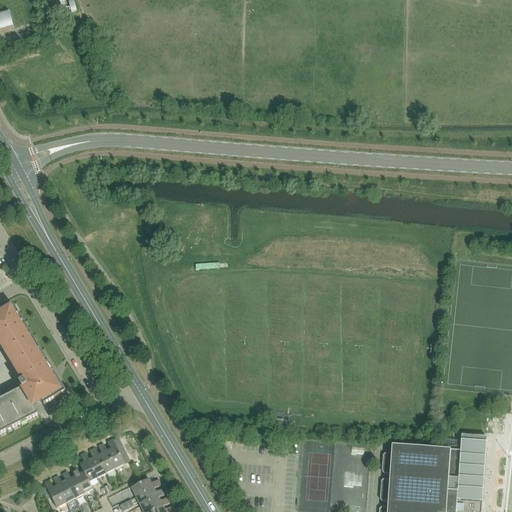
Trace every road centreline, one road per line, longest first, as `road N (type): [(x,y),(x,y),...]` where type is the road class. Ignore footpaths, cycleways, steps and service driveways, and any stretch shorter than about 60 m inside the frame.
road 1 (tertiary): [(11,170),(98,140),(511,167)]
road 2 (tertiary): [(140,393),(11,170)]
road 3 (residential): [(26,282),(105,412)]
road 4 (tertiary): [(213,511),(140,393)]
